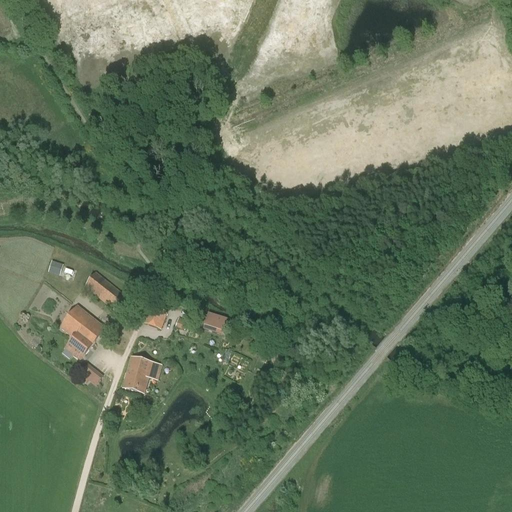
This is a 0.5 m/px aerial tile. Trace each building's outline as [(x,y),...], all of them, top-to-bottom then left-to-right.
[(52,262),(48,273),(60,277),(64,266),(52,262)] [(84,288),(113,311),(124,296),(96,273),(84,288)] [(124,301),(136,304),(139,295),(127,291),(124,301)] [(60,329),(73,340),(77,335),(92,347),(106,331),(78,308),(60,329)] [(151,308),(145,325),(161,331),(167,314),(151,308)] [(217,330),(216,333),(225,336),(229,323),(209,316),(205,326),(217,330)] [(189,322),(179,319),(175,328),(185,332),(189,322)] [(77,335),(73,340),(65,350),(80,362),(92,347),(77,335)] [(153,364),(131,358),(123,390),(144,396),(153,364)] [(83,382),(86,385),(89,382),(96,387),(104,377),(93,369),(83,382)]
